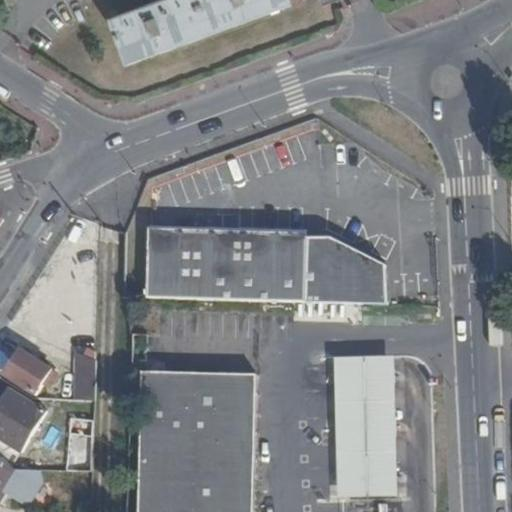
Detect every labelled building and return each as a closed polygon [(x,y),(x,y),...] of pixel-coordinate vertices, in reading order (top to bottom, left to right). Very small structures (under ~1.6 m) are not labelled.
[(299,1),(299,0),(150,0),(115,13),(132,60),(238,23),(299,1)] [(163,232),(161,302),(330,306),(326,241),(326,235),(163,232)] [(357,239),(326,241),(330,306),(410,308),(411,268),(357,239)] [(37,395),(52,371),(23,353),(8,377),(37,395)] [(399,358),(338,359),(339,499),(400,498),(399,358)] [(96,402),(97,364),(77,362),(75,401),(96,402)] [(253,511),(256,380),(143,378),(140,511),(253,511)] [(0,439),(22,452),(46,413),(11,392),(0,409),(0,439)] [(22,452),(0,439),(0,461),(12,469),(22,452)] [(93,473),(94,449),(78,449),(78,473),(93,473)] [(12,469),(0,461),(0,505),(5,498),(28,511),(46,482),(42,471),(14,470),(12,469)] [(92,496),(93,478),(78,479),(78,496),(92,496)]
